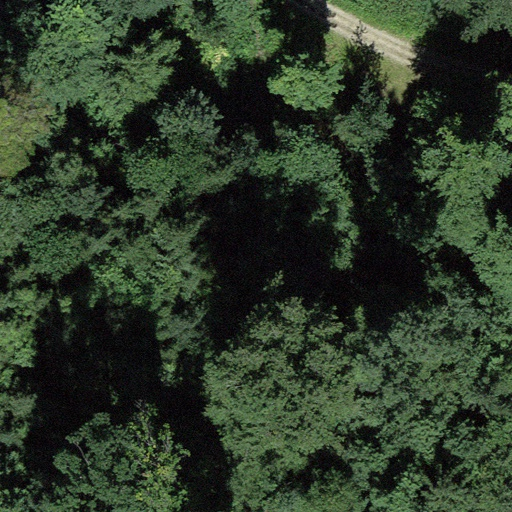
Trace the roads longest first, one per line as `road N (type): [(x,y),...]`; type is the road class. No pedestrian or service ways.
road 1 (track): [(410,55),(511,309)]
road 2 (track): [(294,0),(410,55),(511,89)]
